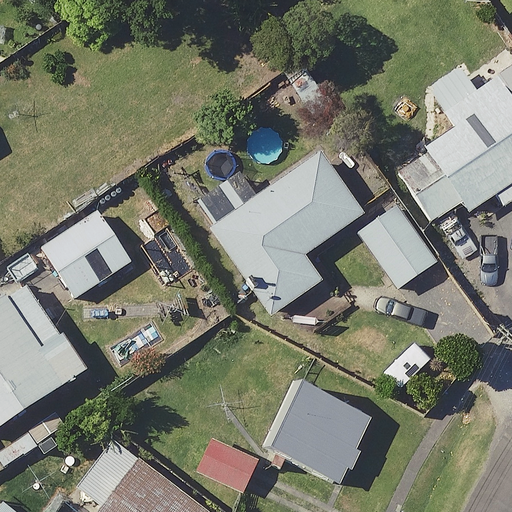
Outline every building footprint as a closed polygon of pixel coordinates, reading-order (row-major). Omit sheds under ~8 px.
[(84,20),(74,0),(40,0),(58,33),(84,20)] [(511,71),(503,57),(429,105),(441,123),(414,141),(391,105),(358,127),(420,221),(478,183),(492,204),(511,190),(511,175),(510,172),(511,170),(511,71)] [(353,208),(310,146),(196,225),(256,312),(308,276),(291,251),(353,208)] [(426,259),(384,200),(344,228),(386,287),(426,259)] [(64,297),(87,281),(71,257),(81,250),(98,274),(121,258),(86,207),(29,246),(64,297)] [(0,267),(0,415),(74,367),(7,263),(0,267)] [(357,416),(280,380),(250,442),(327,479),(357,416)] [(198,511),(99,436),(61,485),(90,507),(86,511),(198,511)] [(243,458),(199,440),(186,471),(231,489),(243,458)]
